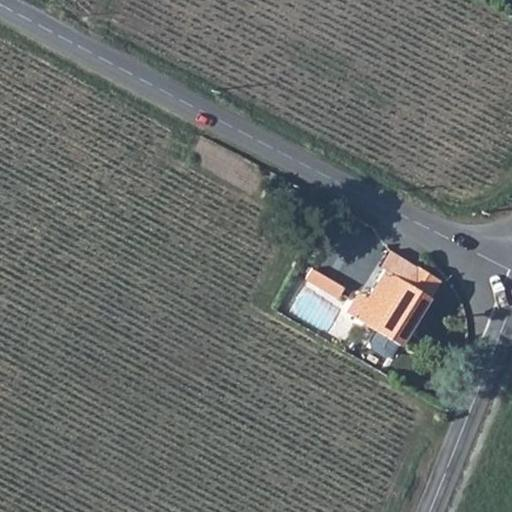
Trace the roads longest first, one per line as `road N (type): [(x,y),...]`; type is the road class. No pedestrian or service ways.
road 1 (tertiary): [(0,5),(511,272)]
road 2 (tertiary): [(511,305),(432,511)]
